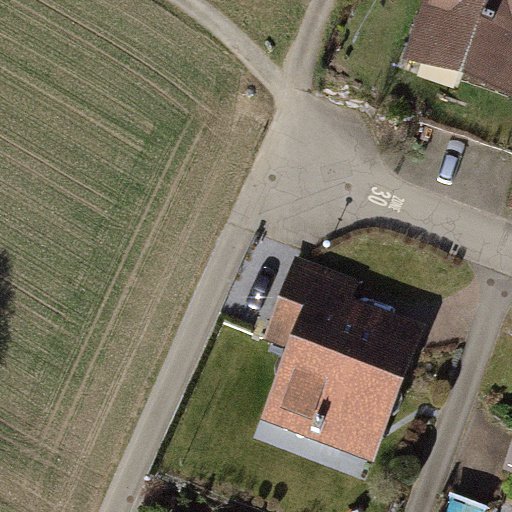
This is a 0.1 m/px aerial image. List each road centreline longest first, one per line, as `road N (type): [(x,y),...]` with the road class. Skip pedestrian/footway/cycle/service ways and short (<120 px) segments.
road 1 (residential): [(287,115),(351,184),(511,239)]
road 2 (track): [(287,115),(241,39),(178,0)]
